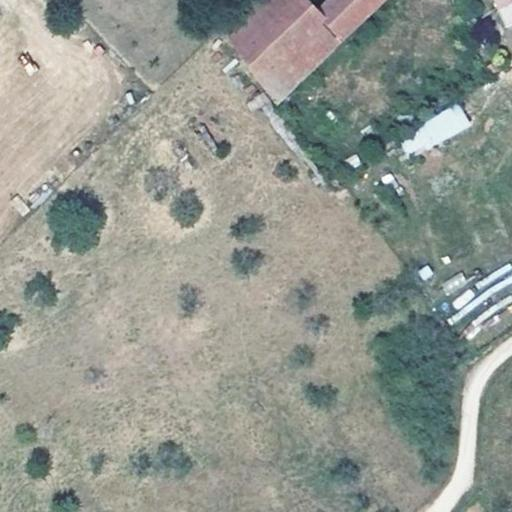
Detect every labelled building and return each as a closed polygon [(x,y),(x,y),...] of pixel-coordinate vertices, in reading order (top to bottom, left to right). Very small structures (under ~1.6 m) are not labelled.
[(318,14),(306,0),(263,0),(227,37),(275,103),(341,39),(318,14)] [(333,0),(318,14),(341,39),(382,0),(333,0)] [(511,0),(493,0),(505,27),(511,23),(511,0)] [(494,61),(487,66),(493,75),(499,70),(494,61)] [(406,156),(470,129),(460,104),(396,131),(406,156)]
